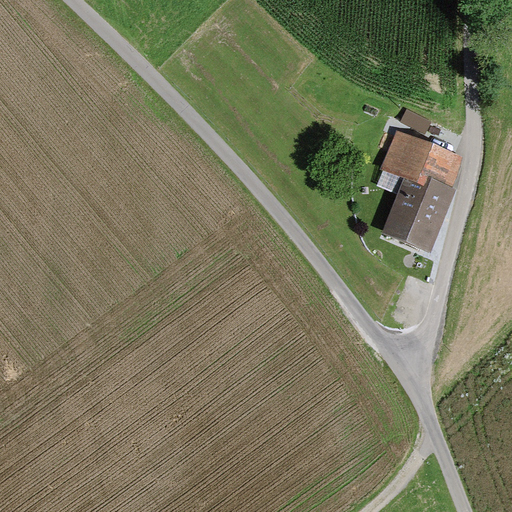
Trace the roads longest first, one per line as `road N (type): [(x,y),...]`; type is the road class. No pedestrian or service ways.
road 1 (unclassified): [(72,0),(247,176),(410,380)]
road 2 (unclassified): [(410,380),(473,174),(478,0)]
